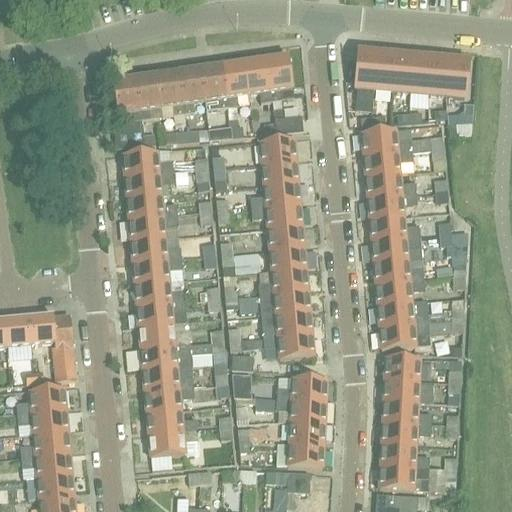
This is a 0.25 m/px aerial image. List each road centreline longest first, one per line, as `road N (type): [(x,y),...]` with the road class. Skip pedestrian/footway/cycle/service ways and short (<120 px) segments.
road 1 (residential): [(349,511),(350,385),(323,15)]
road 2 (unclassified): [(323,15),(227,14),(64,48)]
road 3 (residential): [(94,283),(64,48)]
road 4 (residential): [(114,511),(94,283)]
road 5 (unclassified): [(511,32),(323,15)]
